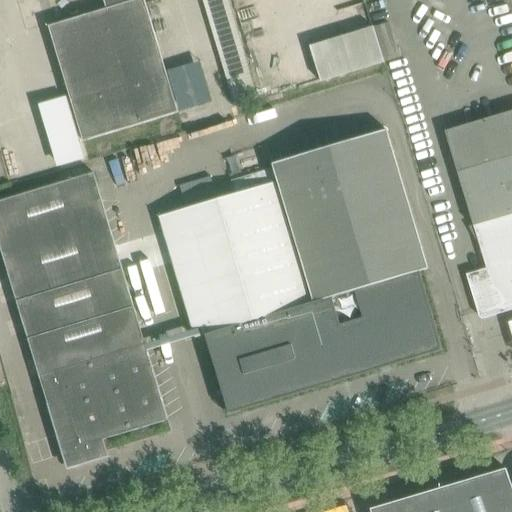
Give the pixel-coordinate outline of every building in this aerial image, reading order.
[(82,141),(177,113),(143,0),(135,0),(48,26),(82,141)] [(252,96),(231,0),(205,0),(228,102),(252,96)] [(385,64),(373,27),(308,47),(320,84),(385,64)] [(58,100),(35,107),(52,163),(76,156),(58,100)] [(466,274),(479,316),(511,305),(511,110),(445,131),(486,268),(466,274)] [(159,216),(190,319),(195,338),(206,335),(225,399),(223,399),(227,407),(234,411),(242,411),(243,410),(242,409),(254,405),(254,407),(268,403),(268,401),(279,398),(279,400),(293,396),(293,394),(303,391),(304,392),(318,388),(317,386),(328,383),(329,385),(343,381),(342,379),(353,376),(354,377),(368,373),(367,372),(378,368),(379,370),(393,366),(392,364),(403,361),(404,363),(418,359),(417,357),(428,354),(429,355),(430,355),(436,351),(440,344),(440,336),(439,335),(438,335),(419,271),(428,269),(422,250),(386,129),(273,163),(278,180),(159,216)] [(94,173),(7,199),(0,201),(0,246),(64,459),(76,466),(108,456),(103,440),(168,420),(94,173)] [(511,511),(511,490),(506,469),(370,509),(371,511),(511,511)]
